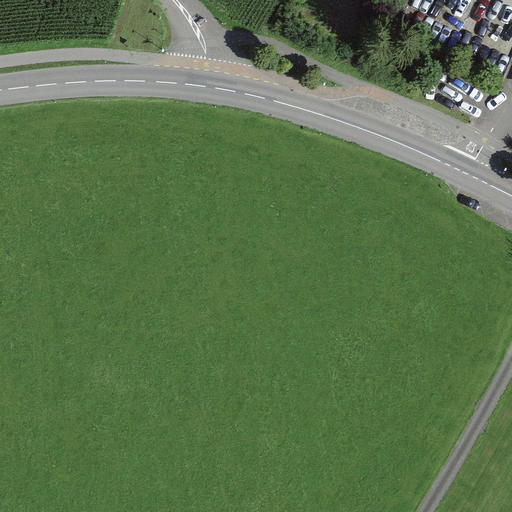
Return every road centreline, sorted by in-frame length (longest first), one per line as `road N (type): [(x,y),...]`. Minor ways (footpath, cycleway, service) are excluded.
road 1 (tertiary): [(205,87),(321,115),(511,196)]
road 2 (tertiary): [(0,90),(69,82),(205,87)]
road 3 (track): [(511,359),(428,511)]
